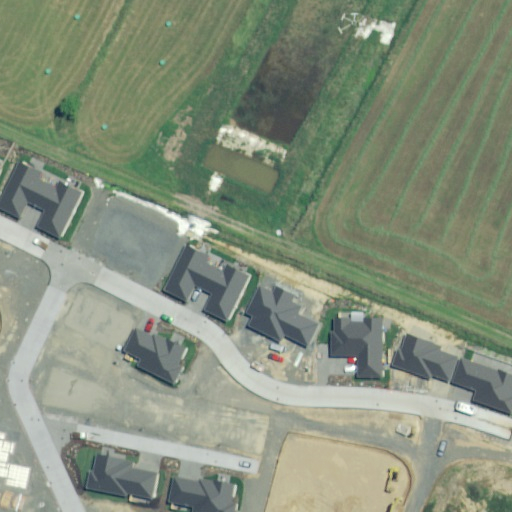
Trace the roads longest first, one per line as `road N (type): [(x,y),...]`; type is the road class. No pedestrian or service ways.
road 1 (residential): [(73,261),(210,329),(267,388),(420,405),(510,427)]
road 2 (residential): [(257,468),(33,425)]
road 3 (residential): [(33,425),(16,369),(73,261)]
